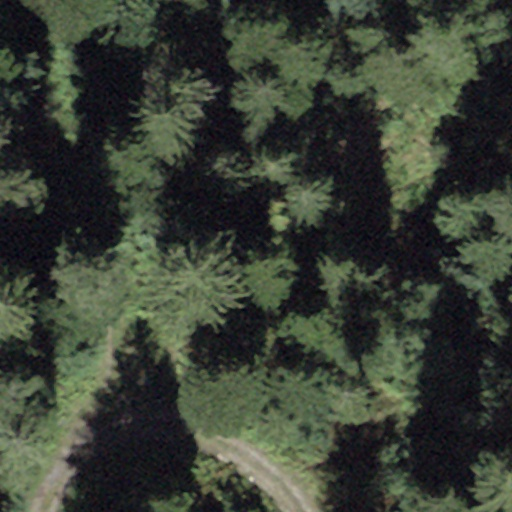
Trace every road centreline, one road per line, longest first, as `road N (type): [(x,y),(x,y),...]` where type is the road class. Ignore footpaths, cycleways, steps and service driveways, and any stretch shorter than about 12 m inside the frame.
road 1 (track): [(0,0),(59,141),(103,287),(124,415)]
road 2 (track): [(124,415),(251,460),(285,481),(304,511)]
road 3 (track): [(124,415),(66,477),(51,511)]
